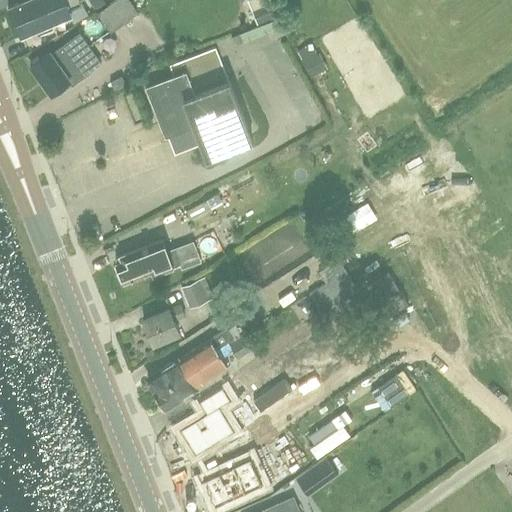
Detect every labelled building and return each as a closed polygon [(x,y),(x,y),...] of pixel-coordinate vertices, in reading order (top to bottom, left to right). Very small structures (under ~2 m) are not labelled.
[(25,0),(9,7),(22,37),(38,30),(41,35),(53,30),(50,24),(72,15),(69,11),(82,5),(79,0),(25,0)] [(124,23),(139,12),(129,0),(116,0),(111,4),(124,23)] [(282,8),(264,14),(268,25),(245,34),(248,42),(289,27),(282,8)] [(79,33),(51,54),(49,52),(31,65),(51,94),(69,82),(72,86),(101,65),(79,33)] [(169,136),(175,152),(201,142),(208,158),(232,149),(236,152),(241,150),(242,145),(253,141),(216,48),(170,66),(174,76),(146,87),(165,137),(169,136)] [(459,194),(485,180),(462,134),(436,147),(459,194)] [(241,212),(277,198),(271,181),(234,195),(241,212)] [(188,203),(196,218),(230,202),(222,186),(188,203)] [(511,198),(503,203),(508,215),(511,212),(511,198)] [(172,236),(173,236),(176,247),(197,241),(191,221),(184,222),(182,214),(170,217),(171,223),(169,223),(172,236)] [(183,264),(176,248),(168,251),(162,238),(115,257),(125,281),(151,271),(153,274),(173,266),(173,268),(183,264)] [(322,313),(350,295),(359,289),(332,249),(312,262),(325,282),(309,293),(322,313)] [(189,308),(214,298),(205,277),(180,287),(189,308)] [(185,316),(181,306),(169,310),(169,309),(143,320),(153,344),(179,333),(174,320),(185,316)] [(228,330),(227,329),(210,340),(209,339),(178,359),(177,358),(146,379),(155,393),(199,364),(197,362),(229,342),(234,339),(228,330)] [(227,366),(239,358),(256,348),(255,345),(258,343),(253,334),(249,336),(247,334),(231,344),(229,342),(197,362),(199,364),(155,393),(166,409),(197,387),(196,386),(227,366)] [(511,385),(495,394),(501,405),(511,399),(511,385)] [(206,413),(179,430),(195,455),(234,431),(219,407),(231,400),(222,386),(198,401),(206,413)] [(273,387),(234,405),(244,426),(283,407),(273,387)] [(215,507),(263,485),(251,458),(203,480),(215,507)] [(297,480),(307,493),(336,472),(327,459),(297,480)] [(300,511),(294,497),(262,511),(300,511)]
